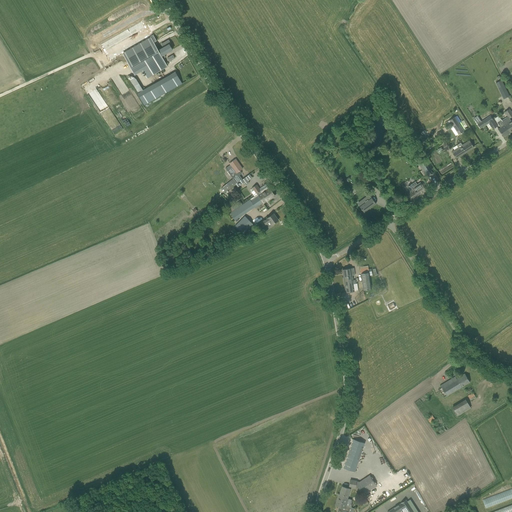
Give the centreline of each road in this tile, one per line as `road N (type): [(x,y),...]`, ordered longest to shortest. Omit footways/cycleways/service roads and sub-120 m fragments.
road 1 (unclassified): [(326,260),(162,0)]
road 2 (unclassified): [(314,511),(347,389),(326,260)]
road 3 (unclassified): [(511,378),(465,347),(388,221)]
road 4 (unclassified): [(388,221),(511,139)]
